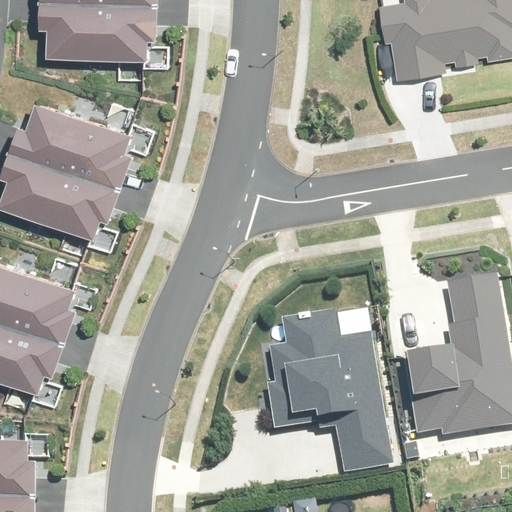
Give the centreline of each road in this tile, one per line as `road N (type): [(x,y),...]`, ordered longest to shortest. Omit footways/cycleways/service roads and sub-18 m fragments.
road 1 (tertiary): [(225,193),(162,368),(128,511)]
road 2 (residential): [(225,193),(307,205),(511,171)]
road 3 (tertiary): [(248,0),(248,81),(225,193)]
